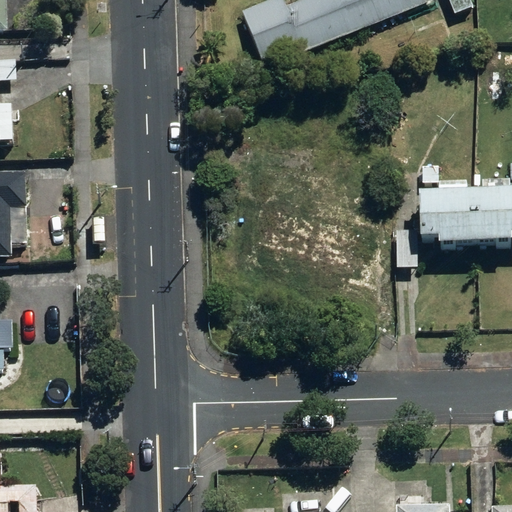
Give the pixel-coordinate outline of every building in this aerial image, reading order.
[(0,0),(0,38),(15,38),(13,0),(0,0)] [(284,0),(244,16),(267,73),(441,3),(440,0),(312,0),(290,9),(286,0),(284,0)] [(475,0),(450,0),(458,18),(479,10),(475,0)] [(0,148),(20,147),(18,109),(4,110),(3,85),(21,84),(20,62),(0,63),(0,148)] [(317,146),(275,147),(275,173),(317,172),(317,146)] [(29,175),(0,176),(0,262),(17,262),(16,248),(32,248),(29,175)] [(442,196),(425,197),(427,244),(443,244),(443,251),(511,248),(511,182),(480,183),(480,195),(471,195),(471,184),(442,185),(442,196)] [(381,225),(274,195),(259,249),(272,252),(266,272),(301,281),(305,267),(322,272),(324,267),(366,278),(381,225)] [(422,272),(421,234),(398,235),(399,273),(422,272)] [(2,312),(0,311),(0,379),(11,379),(9,355),(19,355),(18,325),(3,326),(2,312)] [(0,511),(44,511),(43,489),(2,491),(1,450),(0,450),(0,511)]
